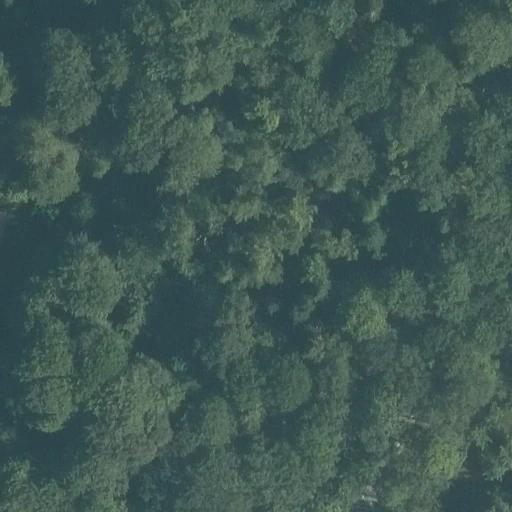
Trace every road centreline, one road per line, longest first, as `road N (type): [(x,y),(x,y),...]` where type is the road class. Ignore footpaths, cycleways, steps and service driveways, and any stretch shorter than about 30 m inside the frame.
road 1 (track): [(270,511),(75,0)]
road 2 (tertiary): [(361,511),(422,381),(511,226)]
